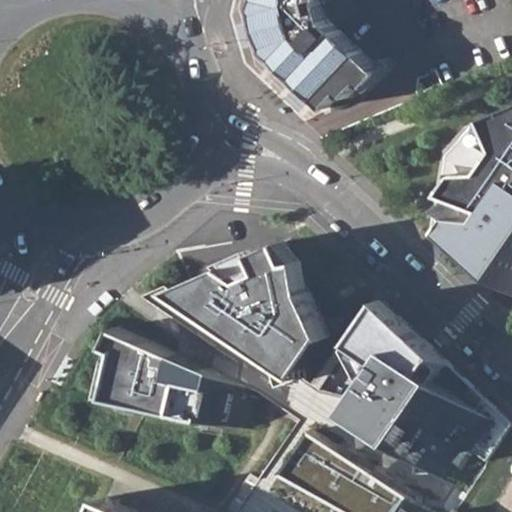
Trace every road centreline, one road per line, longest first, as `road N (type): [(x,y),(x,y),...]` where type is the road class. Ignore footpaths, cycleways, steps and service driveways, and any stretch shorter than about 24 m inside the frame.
road 1 (tertiary): [(206,134),(279,156),(511,364)]
road 2 (tertiary): [(65,231),(112,229),(154,211),(184,182),(206,134)]
road 3 (tertiary): [(206,134),(204,78),(194,52),(158,10)]
road 4 (tertiary): [(0,350),(65,231)]
